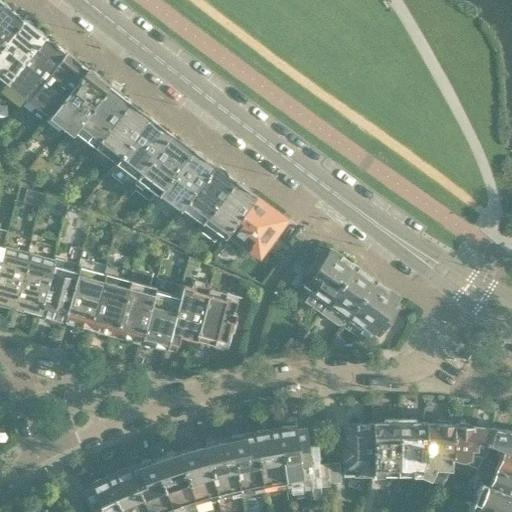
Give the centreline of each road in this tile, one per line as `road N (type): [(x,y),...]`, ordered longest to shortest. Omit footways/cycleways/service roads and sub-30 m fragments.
road 1 (residential): [(469,299),(408,367),(216,389),(40,454)]
road 2 (secondary): [(429,264),(85,0)]
